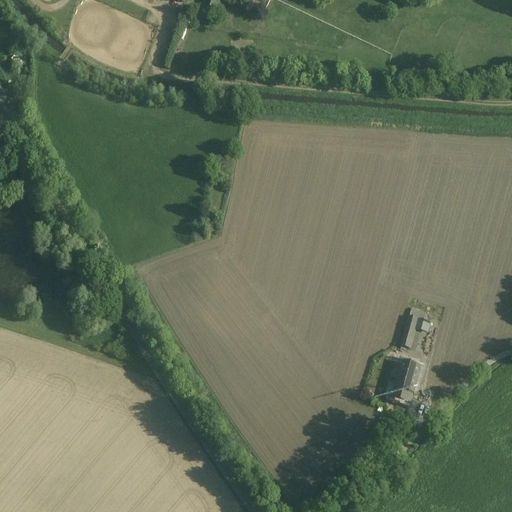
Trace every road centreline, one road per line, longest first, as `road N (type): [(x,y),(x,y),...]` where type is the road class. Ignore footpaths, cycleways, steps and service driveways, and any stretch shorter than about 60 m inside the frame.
road 1 (track): [(152,113),(72,83),(61,65),(80,42),(122,61),(155,56),(164,75),(511,101)]
road 2 (unclassified): [(258,511),(152,359),(0,92)]
